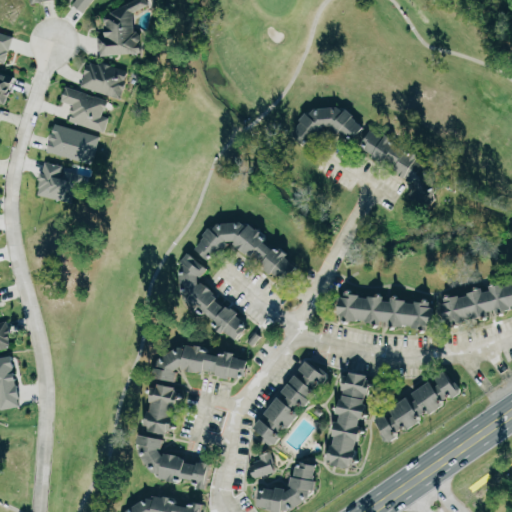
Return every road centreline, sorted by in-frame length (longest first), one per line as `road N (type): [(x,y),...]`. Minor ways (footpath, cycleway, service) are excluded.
road 1 (residential): [(37,511),(46,394),(10,207),(52,42)]
road 2 (primary): [(362,511),(511,407)]
